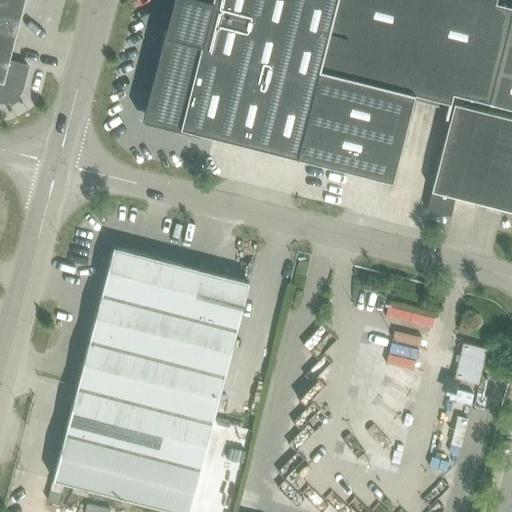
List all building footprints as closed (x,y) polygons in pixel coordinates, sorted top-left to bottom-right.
[(0,0),(0,102),(3,103),(9,102),(16,98),(20,93),(23,87),(28,67),(8,61),(24,0),(0,0)] [(448,101),(444,116),(446,117),(452,93),(489,102),(511,8),(511,5),(495,1),(495,0),(177,0),(170,32),(165,31),(164,35),(142,120),(179,129),(198,134),(198,132),(392,181),(414,93),(448,101)] [(511,8),(489,102),(511,107),(511,8)] [(426,210),(450,217),(455,197),(511,211),(511,118),(453,104),(426,210)] [(158,258),(113,246),(101,293),(146,305),(158,258)] [(146,305),(191,316),(203,270),(158,258),(146,305)] [(203,270),(191,316),(236,328),(248,282),(203,270)] [(399,290),(397,304),(443,309),(444,295),(399,290)] [(88,339),(179,363),(191,316),(146,305),(101,293),(88,339)] [(191,316),(179,363),(224,375),(236,328),(191,316)] [(400,316),(396,351),(422,354),(426,319),(400,316)] [(76,386),(167,409),(179,363),(88,339),(76,386)] [(466,343),(456,380),(468,383),(477,345),(466,343)] [(179,363),(167,409),(212,421),(224,375),(179,363)] [(212,421),(167,409),(76,386),(64,433),(200,468),(212,421)] [(470,393),(451,388),(449,398),(468,403),(470,393)] [(176,511),(188,511),(200,468),(64,433),(52,480),(176,511)]
